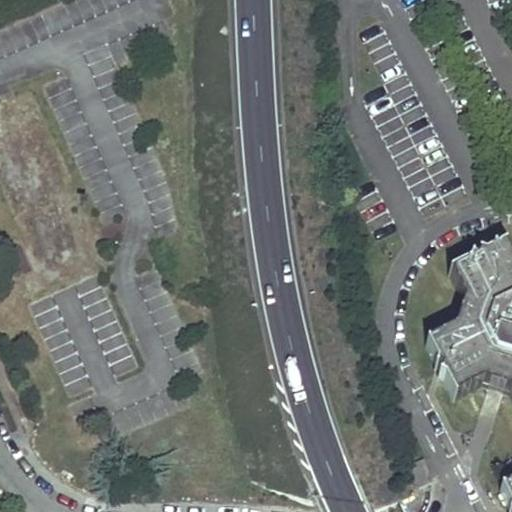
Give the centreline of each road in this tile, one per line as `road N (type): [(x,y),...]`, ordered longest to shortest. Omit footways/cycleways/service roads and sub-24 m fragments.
road 1 (trunk): [(252,0),(278,278),(302,390),(350,511)]
road 2 (unknown): [(346,0),(355,93),(420,239)]
